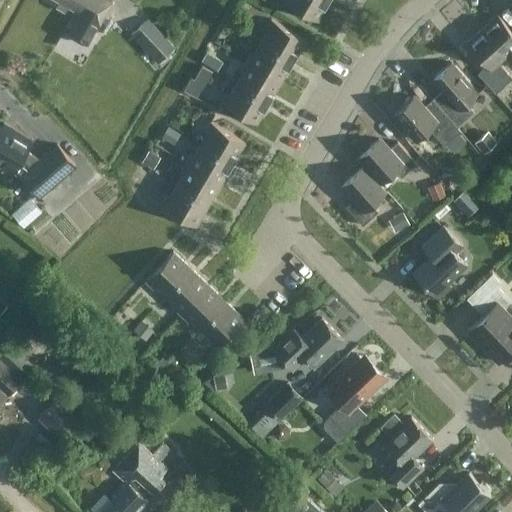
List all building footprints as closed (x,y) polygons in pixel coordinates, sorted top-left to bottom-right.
[(58,0),(59,0),(56,6),(64,11),(68,5),(81,13),(79,15),(97,26),(111,0),(58,0)] [(327,0),(282,0),(316,20),(327,0)] [(511,30),(497,14),(482,28),(506,55),(511,61),(511,30)] [(130,34),(157,62),(174,46),(147,17),(130,34)] [(267,30),(261,41),(293,60),(305,39),(270,18),(265,28),(267,30)] [(506,55),(482,28),(466,42),(486,64),(477,72),(495,93),(511,77),(498,62),(506,55)] [(251,51),(246,60),(280,81),(293,60),(261,41),(254,52),(251,51)] [(216,69),(222,59),(206,49),(200,58),(216,69)] [(268,102),(280,81),(246,60),(240,70),(243,71),(236,83),(268,102)] [(477,92),(451,62),(431,79),(447,96),(438,104),(457,126),(474,111),(466,102),(477,92)] [(201,65),(193,78),(204,85),(212,72),(201,65)] [(268,102),(236,83),(230,94),(227,92),(221,102),(256,122),(268,102)] [(422,106),(415,98),(413,95),(393,113),(416,139),(428,128),(443,144),(459,129),(432,98),(422,106)] [(207,132),(200,143),(232,162),(245,141),(210,121),(204,131),(207,132)] [(3,123),(1,126),(0,125),(0,163),(13,171),(14,169),(21,173),(20,174),(38,196),(74,164),(57,144),(39,157),(26,149),(32,140),(3,123)] [(173,142),(179,133),(167,125),(161,134),(173,142)] [(496,140),(487,130),(474,141),(483,152),(496,140)] [(359,155),(365,162),(374,172),(369,175),(377,184),(382,181),(394,170),(400,177),(416,162),(397,141),(388,149),(378,138),(359,155)] [(191,153),(185,163),(220,183),(232,162),(200,143),(193,155),(191,153)] [(153,168),(160,156),(148,149),(141,161),(153,168)] [(374,172),(365,162),(361,166),(342,183),(354,197),(345,206),(362,224),(378,210),(372,203),(384,192),(377,184),(369,175),(374,172)] [(207,204),(220,183),(185,163),(180,172),(182,174),(175,185),(207,204)] [(456,179),(452,175),(446,174),(441,178),(448,186),(456,179)] [(427,186),(432,200),(445,195),(439,181),(427,186)] [(207,204),(175,185),(169,196),(166,195),(160,204),(195,225),(207,204)] [(461,191),(453,199),(468,214),(476,206),(461,191)] [(16,213),(29,226),(47,209),(35,196),(16,213)] [(388,219),(394,230),(408,223),(402,211),(388,219)] [(430,254),(412,272),(438,299),(451,287),(447,283),(466,264),(455,252),(462,245),(443,225),(421,245),(430,254)] [(165,294),(190,267),(173,250),(145,280),(153,288),(155,285),(165,294)] [(40,271),(18,253),(0,274),(0,298),(10,307),(40,271)] [(190,267),(165,294),(174,303),(172,306),(180,313),(208,284),(190,267)] [(467,329),(482,345),(511,317),(504,309),(511,301),(497,285),(500,282),(492,273),(466,297),(482,314),(467,329)] [(200,328),(225,301),(208,284),(180,313),(188,321),(190,318),(200,328)] [(55,313),(39,299),(24,315),(39,329),(55,313)] [(225,301),(200,328),(209,336),(207,339),(215,347),(243,318),(225,301)] [(301,353),(314,366),(342,339),(321,317),(301,336),(293,327),(272,348),(288,365),(301,353)] [(511,317),(482,345),(498,361),(509,350),(511,353),(511,317)] [(146,339),(153,330),(140,320),(133,329),(146,339)] [(0,401),(8,393),(21,379),(33,366),(10,346),(0,356),(0,401)] [(337,441),(347,432),(366,414),(356,403),(381,379),(361,358),(328,391),(341,404),(323,422),(323,426),(337,441)] [(215,389),(227,387),(224,372),(212,374),(215,389)] [(302,396),(287,380),(263,402),(265,404),(252,416),(265,430),(302,396)] [(38,417),(64,442),(90,415),(64,390),(38,417)] [(413,456),(432,438),(411,416),(403,423),(393,413),(381,426),(390,435),(382,443),(397,459),(386,470),(402,487),(423,466),(413,456)] [(289,434),(289,427),(284,422),(277,422),(272,427),(272,434),(277,439),(284,439),(289,434)] [(104,492),(92,505),(99,511),(135,511),(146,501),(165,481),(160,476),(167,468),(139,441),(113,469),(124,480),(109,497),(104,492)] [(201,476),(182,459),(172,470),(191,487),(201,476)] [(334,495),(343,486),(325,469),(317,478),(334,495)] [(471,511),(490,494),(468,472),(448,491),(439,481),(417,502),(426,511),(471,511)] [(389,511),(376,498),(361,511),(389,511)]
